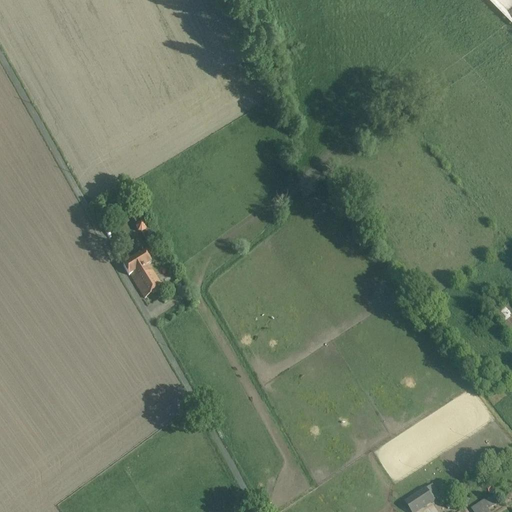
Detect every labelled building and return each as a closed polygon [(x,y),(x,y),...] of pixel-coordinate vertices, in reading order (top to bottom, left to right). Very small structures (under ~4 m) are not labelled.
[(141,222),(137,215),(134,214),(133,218),(136,224),(135,228),(138,232),(141,233),(146,241),(146,243),(151,244),(152,240),(150,239),(146,230),(146,227),(144,223),(141,222)] [(144,253),(123,265),(129,276),(148,264),(150,263),(144,253)] [(148,264),(130,275),(144,298),(163,287),(148,264)] [(511,320),(511,313),(508,309),(502,313),(509,323),(511,320)] [(432,486),(405,503),(410,511),(419,511),(440,498),(432,486)] [(485,501),(471,510),(472,511),(488,511),(488,510),(497,504),(502,500),(498,494),(486,502),(485,501)]
